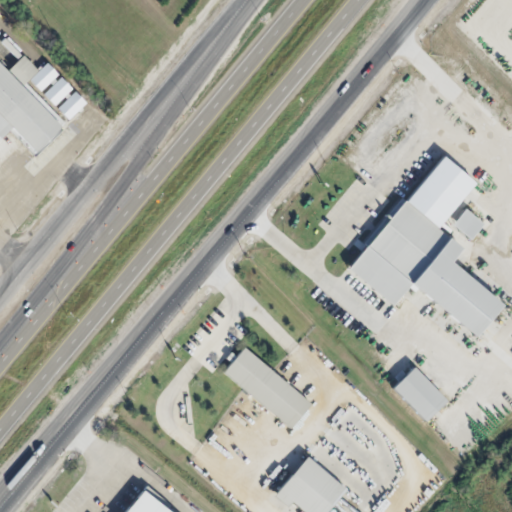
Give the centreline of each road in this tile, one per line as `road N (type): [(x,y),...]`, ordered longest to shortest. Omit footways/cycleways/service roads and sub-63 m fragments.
road 1 (tertiary): [(2,511),(425,0)]
road 2 (motorway): [(0,433),(358,0)]
road 3 (motorway): [(307,0),(0,374)]
road 4 (motorway): [(260,0),(0,350)]
road 5 (tertiary): [(243,0),(0,294)]
road 6 (motorway): [(0,502),(143,342)]
